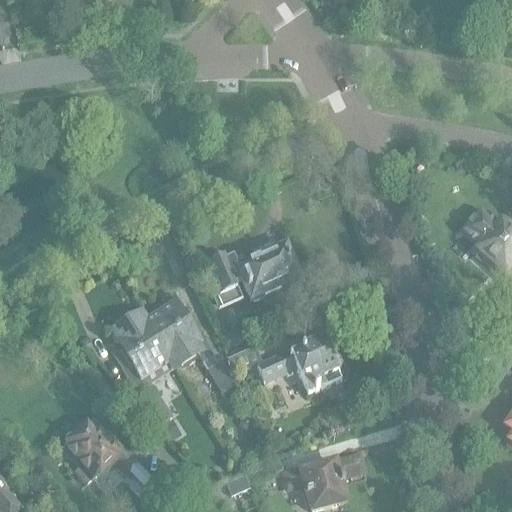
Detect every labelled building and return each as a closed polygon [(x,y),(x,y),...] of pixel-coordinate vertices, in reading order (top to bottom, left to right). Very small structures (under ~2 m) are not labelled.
[(480,219),(464,236),(479,251),(474,257),(503,284),(511,274),(511,232),(505,226),(503,228),(501,226),(495,233),(480,219)] [(294,263),(293,264),(289,266),(287,261),(286,261),(284,256),(271,262),(270,260),(263,263),(262,260),(237,271),(233,262),(205,274),(220,309),(240,301),(234,288),(241,285),(253,311),(260,307),(261,309),(263,308),(264,309),(284,301),(283,300),(306,290),(301,279),(304,277),(301,271),(298,272),(294,263)] [(214,361),(204,336),(195,342),(174,309),(147,327),(169,366),(175,374),(198,359),(203,367),(214,361)] [(169,366),(147,327),(141,319),(112,337),(142,383),(169,366)] [(248,344),(243,332),(222,341),(228,354),(248,344)] [(235,382),(257,372),(265,391),(296,377),(300,385),(301,385),(308,400),(341,385),(323,346),(289,361),(288,358),(264,369),(255,350),(248,353),(232,361),(227,362),(235,382)] [(238,388),(235,382),(227,362),(207,374),(229,409),(243,400),(236,389),(238,388)] [(167,421),(162,413),(163,412),(150,392),(132,403),(147,422),(151,420),(155,428),(167,421)] [(65,449),(62,452),(79,471),(74,476),(85,488),(93,481),(94,482),(106,472),(107,472),(112,468),(123,481),(127,477),(144,495),(152,488),(136,469),(137,469),(108,437),(104,441),(91,426),(75,440),(73,439),(71,438),(69,438),(68,439),(67,439),(66,439),(66,440),(65,441),(64,442),(64,444),(64,446),(64,447),(64,448),(65,449)] [(244,478),(249,490),(283,475),(277,463),(244,478)] [(342,482),(355,479),(351,463),(301,477),(300,474),(285,478),(289,494),(303,490),(309,511),(328,511),(346,507),(341,489),(344,488),(342,482)] [(152,488),(144,495),(160,511),(163,511),(183,494),(165,475),(152,488)] [(0,511),(17,511),(0,492),(0,511)]
